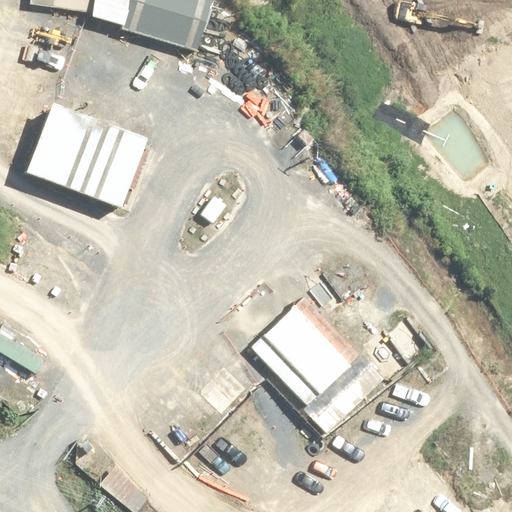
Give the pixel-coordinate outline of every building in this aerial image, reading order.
[(91,0),(89,16),(122,26),(122,29),(189,41),(195,0),(91,0)] [(227,41),(209,79),(229,88),(247,51),(227,41)] [(56,92),(24,178),(120,213),(152,127),(56,92)] [(301,104),(273,135),(289,148),(292,145),(302,154),(312,143),(302,134),(316,117),(301,104)] [(89,206),(41,188),(31,217),(78,235),(89,206)] [(65,239),(19,217),(0,256),(0,269),(40,289),(65,239)] [(0,277),(0,306),(3,301),(26,314),(35,296),(0,277)] [(57,323),(77,338),(90,320),(70,306),(57,323)] [(71,346),(51,331),(36,351),(56,365),(71,346)] [(232,401),(242,393),(228,376),(214,387),(213,386),(199,397),(217,420),(235,405),(232,401)] [(170,437),(176,432),(193,451),(203,442),(169,404),(159,413),(168,424),(162,429),(170,437)] [(154,429),(130,453),(161,484),(185,461),(154,429)] [(511,459),(499,444),(481,459),(496,477),(511,464),(511,459)] [(148,492),(112,461),(96,479),(131,511),(148,492)]
